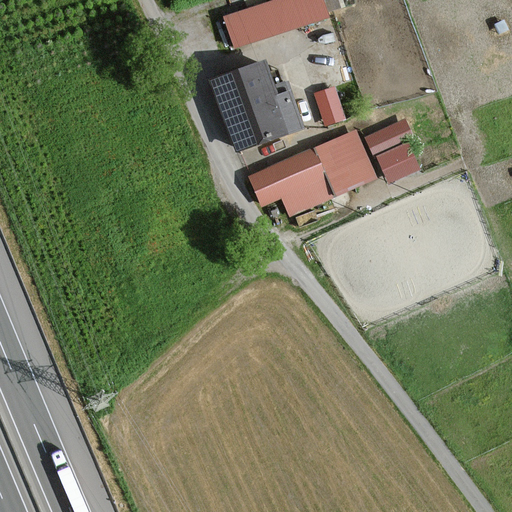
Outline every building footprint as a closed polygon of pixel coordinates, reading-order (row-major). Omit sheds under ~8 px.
[(327,17),(321,0),(274,0),(221,18),(232,49),(327,17)] [(276,97),(264,63),(210,82),(235,152),(302,128),(289,93),(276,97)] [(325,123),(346,116),(335,82),(313,89),(325,123)] [(387,180),(424,163),(403,114),(366,131),(387,180)] [(377,178),(356,131),(249,178),(263,207),(281,199),(289,217),(377,178)]
